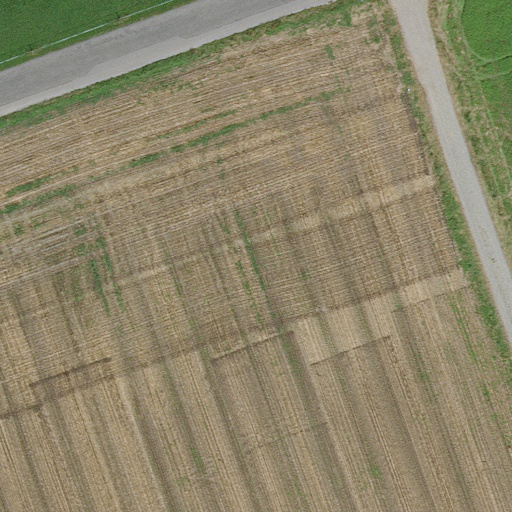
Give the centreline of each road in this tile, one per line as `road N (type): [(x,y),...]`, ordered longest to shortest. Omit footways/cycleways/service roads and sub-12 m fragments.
road 1 (track): [(511,318),(401,0)]
road 2 (residential): [(0,90),(253,0)]
